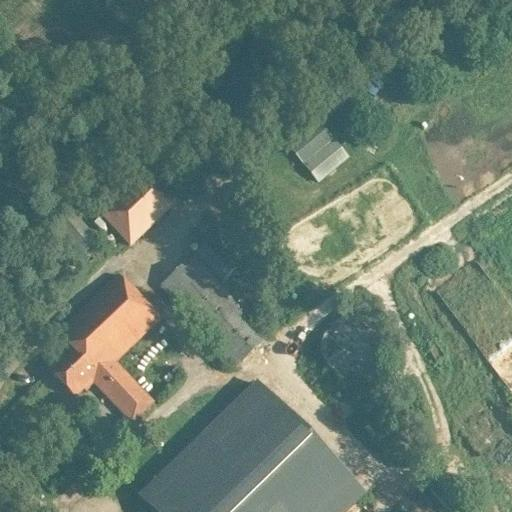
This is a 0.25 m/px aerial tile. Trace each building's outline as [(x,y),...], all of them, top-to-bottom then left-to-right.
[(469,4),(461,13),(470,20),(477,12),(469,4)] [(322,128),(291,157),(318,185),(349,156),(322,128)] [(98,216),(129,249),(181,199),(178,197),(191,185),(163,155),(98,216)] [(158,288),(233,369),(267,337),(257,326),(272,312),(226,263),(241,249),(222,228),(158,288)] [(119,277),(71,323),(57,336),(70,351),(49,372),(74,399),(83,390),(85,392),(94,384),(131,424),(153,404),(115,364),(160,321),(119,277)] [(380,352),(380,349),(380,345),(379,342),(378,339),(377,336),(375,333),(373,330),(371,328),(369,325),(366,323),(363,322),(360,321),(356,320),(353,319),(350,319),(346,319),(343,320),(340,321),(337,322),(334,324),(331,326),(328,328),(326,331),(324,333),(323,336),(321,339),(320,343),(320,346),(320,349),(320,353),(321,356),(321,359),(323,363),(325,365),(326,368),(329,371),(331,373),(334,375),(337,376),(340,378),(344,379),(347,379),(350,379),(354,379),(357,378),(360,378),(363,376),(366,375),(369,373),(372,370),(374,368),(376,365),(377,362),(379,359),(380,356),(380,352)] [(345,511),(375,484),(270,375),(150,489),(171,511),(345,511)]
